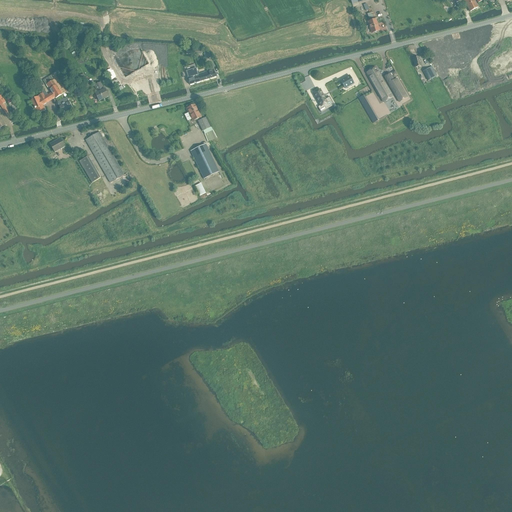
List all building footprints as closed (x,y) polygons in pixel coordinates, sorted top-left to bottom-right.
[(463,0),(465,2),(463,3),(465,7),(467,6),(469,11),(470,12),(478,7),(474,0),(463,0)] [(369,22),(369,23),(370,26),(372,33),(378,31),(380,31),(376,20),(375,20),(369,22)] [(142,53),(135,57),(138,63),(137,64),(143,74),(154,74),(142,53)] [(419,57),(413,58),(416,68),(421,67),(419,57)] [(125,62),(120,66),(127,79),(134,78),(125,62)] [(432,67),(424,72),(429,81),(438,76),(432,67)] [(196,68),(186,71),(188,77),(188,78),(190,84),(190,85),(200,82),(198,75),(196,68)] [(376,68),(367,73),(384,102),(393,97),(376,68)] [(209,71),(198,75),(200,82),(211,79),(209,71)] [(39,96),(31,100),(38,114),(45,111),(43,106),(49,102),(51,100),(55,98),(55,99),(65,93),(67,92),(64,86),(62,83),(56,73),(43,81),(48,88),(49,88),(52,93),(48,95),(45,91),(43,92),(43,93),(38,96),(39,96)] [(390,73),(384,76),(399,102),(407,97),(397,79),(394,80),(390,73)] [(83,75),(78,77),(84,91),(90,88),(83,75)] [(349,75),(340,80),(345,89),(354,84),(349,75)] [(101,82),(94,85),(98,93),(96,94),(99,101),(109,97),(105,89),(105,90),(101,82)] [(137,84),(125,91),(129,98),(141,91),(137,84)] [(320,90),(313,94),(320,106),(321,107),(323,105),(325,109),(333,104),(329,97),(326,99),(324,97),(323,95),(320,90)] [(378,121),(363,96),(359,98),(373,123),(378,121)] [(66,98),(57,102),(63,114),(72,109),(66,98)] [(4,104),(1,106),(7,116),(11,114),(4,104)] [(187,108),(186,109),(190,116),(192,119),(193,122),(202,118),(195,104),(187,108)] [(206,118),(198,121),(203,131),(208,141),(208,142),(217,138),(216,137),(211,127),(210,128),(206,118)] [(99,132),(86,140),(111,183),(122,176),(124,175),(99,132)] [(57,142),(51,145),(55,153),(65,147),(60,139),(56,141),(57,142)] [(206,144),(191,151),(204,179),(219,172),(206,144)] [(86,157),(79,162),(92,183),(99,179),(86,157)] [(201,183),(195,186),(200,196),(206,193),(201,183)]
